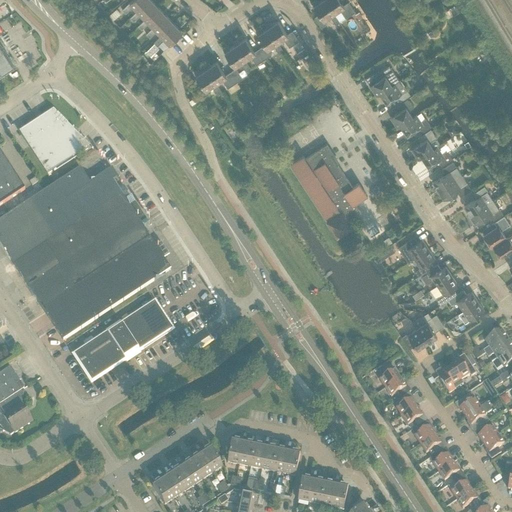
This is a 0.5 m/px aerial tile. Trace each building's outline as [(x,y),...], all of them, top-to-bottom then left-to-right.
[(126,13),(133,6),(137,11),(148,0),(131,0),(129,2),(122,9),(126,13)] [(158,7),(151,0),(148,0),(137,11),(130,17),(134,21),(141,14),(145,19),(158,7)] [(334,14),(324,0),(321,0),(318,2),(317,0),(315,2),(314,1),(312,2),(314,5),(319,14),(314,17),(321,27),(326,24),(324,20),(330,16),(335,25),(340,22),(334,13),(334,14)] [(324,0),(334,14),(334,13),(340,10),(345,18),(355,12),(348,2),(343,5),(339,0),(324,0)] [(145,19),(138,26),(142,29),(149,23),(153,27),(166,15),(158,7),(145,19)] [(454,7),(448,9),(452,17),(458,14),(454,7)] [(117,9),(109,16),(113,19),(120,13),(117,9)] [(153,27),(146,34),(149,38),(157,31),(161,35),(174,23),(166,15),(153,27)] [(277,43),(278,43),(283,39),(289,47),(299,41),(292,31),(287,34),(278,21),(272,25),(270,23),(268,24),(268,23),(266,25),(268,28),(277,43)] [(174,23),(161,35),(154,42),(157,46),(165,39),(169,44),(182,32),(174,23)] [(257,50),(264,60),(271,55),(268,49),(273,46),(279,54),(283,51),(278,43),(277,43),(268,28),(262,32),(260,29),(258,31),(258,30),(256,31),(258,34),(257,35),(264,45),(257,50)] [(251,56),(256,65),(264,60),(257,50),(254,52),(245,38),(239,42),(238,40),(235,41),(235,40),(233,42),(235,45),(245,60),(251,56)] [(0,74),(13,66),(0,44),(0,74)] [(245,60),(235,45),(229,49),(228,46),(225,48),(225,47),(223,49),(225,52),(224,52),(234,67),(241,63),(246,71),(250,68),(245,60)] [(473,49),(467,52),(470,57),(476,54),(473,49)] [(222,80),(227,88),(235,83),(228,73),(225,75),(216,62),(210,66),(209,63),(207,65),(206,64),(204,65),(206,69),(216,84),(216,83),(222,80)] [(376,96),(380,93),(392,85),(399,80),(389,65),(376,73),(380,79),(369,86),(376,96)] [(228,73),(235,83),(242,78),(236,68),(228,73)] [(206,69),(200,72),(199,70),(197,71),(196,71),(194,72),(196,75),(201,84),(196,87),(203,97),(208,93),(206,90),(212,86),(217,95),(222,92),(216,83),(216,84),(206,69)] [(410,95),(404,86),(400,79),(399,80),(392,85),(380,93),(386,103),(397,96),(400,101),(410,95)] [(412,117),(408,111),(413,107),(407,99),(397,105),(401,111),(390,117),(397,128),(401,125),(412,117)] [(47,175),(88,149),(87,145),(55,112),(51,111),(19,132),(47,175)] [(401,125),(407,135),(417,128),(421,133),(431,127),(425,118),(421,121),(416,114),(412,117),(401,125)] [(437,146),(437,145),(438,144),(439,143),(437,139),(435,140),(434,139),(436,138),(431,129),(418,137),(421,142),(411,149),(418,159),(421,157),(422,157),(433,149),(433,148),(437,146)] [(355,204),(367,196),(358,183),(352,187),(325,145),(305,158),(303,155),(290,164),(325,217),(328,221),(326,222),(337,238),(353,227),(347,218),(359,210),(355,204)] [(422,157),(428,167),(438,160),(442,165),(452,158),(446,150),(441,153),(437,146),(433,148),(433,149),(422,157)] [(0,205),(25,190),(0,151),(0,205)] [(445,174),(433,182),(439,191),(455,180),(462,176),(453,162),(442,169),(445,174)] [(107,172),(90,183),(80,168),(0,220),(0,244),(63,341),(171,270),(107,172)] [(455,180),(439,191),(444,200),(457,191),(460,196),(471,189),(462,176),(455,180)] [(477,198),(464,206),(470,215),(493,200),(487,192),(488,191),(484,186),(473,193),(477,198)] [(493,200),(470,215),(476,224),(488,216),(492,221),(503,214),(499,208),(498,209),(493,200)] [(497,227),(484,236),(491,247),(505,237),(501,230),(510,225),(504,216),(494,222),(497,227)] [(511,234),(493,247),(501,258),(511,250),(511,234)] [(422,239),(417,242),(414,237),(398,247),(408,262),(414,258),(428,249),(422,239)] [(418,277),(425,272),(433,267),(433,266),(430,261),(435,258),(428,249),(414,258),(420,268),(415,271),(418,277)] [(437,285),(452,276),(445,266),(441,269),(437,264),(433,266),(433,267),(425,272),(427,274),(422,277),(427,284),(433,280),(437,285)] [(430,290),(440,305),(448,300),(448,299),(457,294),(453,288),(458,285),(452,276),(437,285),(430,290)] [(451,305),(456,301),(463,311),(478,301),(471,291),(467,295),(463,289),(457,294),(448,299),(448,300),(451,305)] [(420,290),(412,296),(414,300),(423,295),(420,290)] [(466,323),(469,321),(484,311),(478,301),(463,311),(459,314),(464,322),(466,323)] [(92,383),(96,380),(173,329),(155,302),(74,355),(92,383)] [(417,329),(427,344),(437,338),(434,333),(439,330),(431,318),(428,313),(423,316),(427,323),(417,329)] [(436,314),(431,318),(439,330),(444,326),(436,314)] [(414,346),(417,350),(427,344),(417,329),(408,335),(407,334),(401,337),(409,349),(414,346)] [(489,347),(483,351),(485,354),(508,339),(501,330),(485,341),(489,347)] [(485,354),(488,358),(494,354),(497,359),(511,349),(511,345),(508,339),(485,354)] [(477,360),(482,356),(476,347),(471,350),(477,360)] [(499,371),(496,373),(499,378),(511,370),(508,365),(511,362),(511,349),(497,359),(500,363),(496,366),(499,371)] [(468,354),(465,356),(472,367),(475,365),(468,354)] [(471,377),(476,373),(472,367),(465,356),(464,355),(459,358),(459,360),(451,366),(461,380),(469,375),(471,377)] [(379,380),(385,389),(400,379),(394,370),(396,369),(392,364),(382,371),(386,376),(379,380)] [(452,386),(461,380),(451,366),(442,371),(448,380),(443,383),(449,393),(455,390),(452,386)] [(3,372),(0,373),(0,404),(14,395),(14,396),(24,389),(19,382),(17,383),(13,376),(15,375),(10,368),(3,372)] [(503,382),(510,378),(511,381),(511,371),(511,370),(499,378),(503,382)] [(397,393),(401,398),(409,393),(411,392),(407,386),(406,387),(400,379),(385,389),(391,397),(397,393)] [(402,417),(417,408),(411,399),(412,398),(409,393),(401,398),(396,401),(398,403),(396,404),(396,405),(395,408),(402,417)] [(471,394),(455,404),(458,410),(459,409),(465,417),(480,407),(474,399),(471,394)] [(3,416),(0,418),(0,425),(3,431),(2,432),(3,432),(6,430),(10,436),(15,433),(32,422),(21,405),(20,405),(14,396),(14,395),(0,404),(0,406),(5,415),(3,416)] [(469,427),(473,432),(483,425),(489,421),(485,416),(492,411),(487,403),(480,407),(465,417),(471,426),(469,427)] [(417,427),(427,421),(424,415),(422,416),(417,408),(402,417),(409,428),(410,429),(412,429),(416,426),(417,427)] [(420,445),(435,435),(429,427),(431,426),(427,421),(417,427),(414,429),(415,430),(414,431),(413,433),(413,434),(420,445)] [(483,425),(473,432),(476,437),(478,436),(483,445),(498,435),(492,426),(486,430),(483,425)] [(426,454),(429,459),(435,455),(446,448),(442,443),(441,444),(435,435),(420,445),(426,454)] [(489,454),(488,454),(491,460),(501,453),(498,448),(504,444),(498,435),(483,445),(489,454)] [(232,441),(228,463),(239,465),(244,443),(232,441)] [(244,443),(239,465),(250,467),(255,446),(244,443)] [(250,467),(251,467),(262,470),(266,448),(255,446),(250,467)] [(213,473),(223,467),(210,448),(200,455),(213,473)] [(262,470),(270,471),(273,472),(277,450),(266,448),(262,470)] [(438,473),(453,463),(448,454),(449,453),(446,448),(435,455),(429,459),(438,473)] [(273,472),(275,472),(284,474),(288,452),(277,450),(273,472)] [(288,452),(284,474),(296,477),(300,455),(288,452)] [(191,461),(203,480),(213,473),(200,455),(191,461)] [(181,467),(194,486),(203,480),(191,461),(181,467)] [(444,481),(450,477),(454,482),(464,476),(460,471),(459,471),(453,463),(438,473),(444,481)] [(507,489),(511,489),(511,464),(506,463),(503,477),(510,478),(507,489)] [(172,473),(184,492),(194,486),(181,467),(172,473)] [(162,480),(175,498),(184,492),(172,473),(162,480)] [(451,492),(457,500),(472,490),(466,482),(467,481),(464,476),(454,482),(457,487),(451,492)] [(314,481),(302,479),(298,501),(309,503),(314,481)] [(162,480),(152,486),(165,505),(175,498),(162,480)] [(309,503),(317,505),(321,505),(325,484),(314,481),(309,503)] [(220,485),(225,492),(229,489),(224,482),(220,485)] [(325,484),(321,505),(332,508),(336,486),(325,484)] [(216,487),(221,495),(225,492),(220,485),(216,487)] [(332,508),(343,510),(348,488),(336,486),(332,508)] [(462,509),(469,505),(472,510),(475,508),(482,503),(479,498),(477,499),(472,490),(457,500),(462,509)] [(239,493),(237,504),(253,508),(256,497),(239,493)] [(201,497),(206,504),(210,502),(205,495),(201,497)] [(197,500),(202,507),(206,504),(201,497),(197,500)] [(490,511),(488,507),(489,506),(485,501),(482,503),(475,508),(472,510),(469,511),(490,511)]
